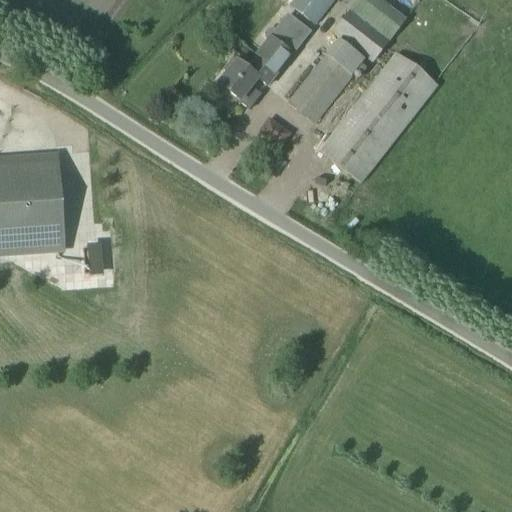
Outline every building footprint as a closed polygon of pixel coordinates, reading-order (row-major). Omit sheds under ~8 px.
[(294,0),(287,9),(314,28),(336,0),(294,0)] [(374,0),(359,0),(352,10),(392,40),(404,23),(374,0)] [(352,10),(334,36),(373,66),(392,40),(352,10)] [(236,64),(217,89),(239,106),(257,82),(267,89),(292,58),(299,48),(309,34),(288,17),(269,40),(245,71),(236,64)] [(335,43),(287,106),(303,120),(298,128),(308,134),(364,64),(335,43)] [(395,56),(318,154),(360,188),(438,89),(395,56)] [(303,59),(292,70),(300,77),(311,66),(303,59)] [(280,149),(290,136),(273,124),(264,137),(280,149)] [(55,160),(0,163),(0,255),(61,251),(55,160)] [(63,225),(77,224),(72,188),(59,190),(63,225)]
